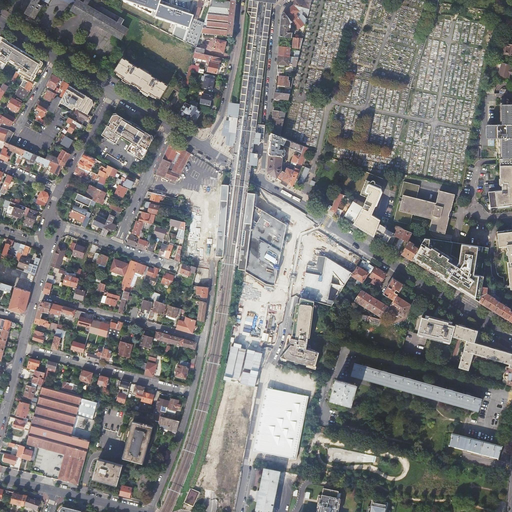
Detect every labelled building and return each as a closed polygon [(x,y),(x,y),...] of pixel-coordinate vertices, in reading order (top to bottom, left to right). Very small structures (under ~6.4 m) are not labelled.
[(47,2),(47,0),(35,0),(35,1),(33,0),(31,4),(26,13),(25,13),(35,19),(35,18),(39,10),(42,5),(38,3),(40,0),(42,0),(48,3),(47,2)] [(76,0),(75,1),(73,6),(70,10),(122,39),(128,29),(121,25),(124,20),(120,17),(117,23),(87,5),(90,0),(89,0),(84,0),(83,3),(78,0),(76,0)] [(129,0),(157,10),(160,3),(160,0),(129,0)] [(198,0),(193,15),(192,19),(197,20),(203,0),(198,0)] [(201,33),(232,36),(236,0),(233,0),(230,0),(230,1),(230,2),(212,0),(204,23),(201,33)] [(249,0),(248,12),(251,17),(240,104),(238,116),(243,116),(258,1),(267,2),(272,3),(276,4),(276,0),(249,0)] [(311,0),(305,0),(305,1),(302,0),(294,0),(294,4),(310,8),(311,0)] [(272,3),(267,2),(251,126),(255,127),(256,127),(256,125),(268,39),(272,8),(272,3)] [(178,10),(160,3),(157,10),(155,16),(176,24),(172,35),(184,42),(192,19),(193,15),(178,10)] [(309,12),(310,8),(294,4),(285,12),(293,22),(299,30),(305,25),(306,18),(302,14),(303,11),(303,8),(305,9),(305,11),(309,12)] [(293,22),(285,12),(282,14),(280,36),(292,37),(293,32),(290,32),(290,28),(291,27),(291,25),(291,24),(291,23),(293,22)] [(196,47),(201,33),(204,23),(202,22),(197,20),(192,19),(184,42),(196,47)] [(301,48),(303,38),(299,38),(296,38),(293,37),(293,47),(301,48)] [(10,45),(11,43),(6,40),(5,41),(0,38),(0,66),(3,69),(10,59),(21,65),(18,72),(23,75),(33,80),(42,64),(38,62),(39,60),(34,57),(33,59),(10,45)] [(224,53),(226,41),(216,39),(214,51),(224,53)] [(281,46),(279,46),(278,55),(290,56),(291,47),(281,46)] [(220,60),(220,58),(204,54),(198,53),(197,58),(207,61),(209,65),(208,71),(217,73),(219,63),(220,63),(221,61),(220,60)] [(290,56),(278,55),(277,65),(289,65),(290,56)] [(133,82),(136,84),(144,70),(140,67),(139,68),(126,59),(126,60),(124,59),(123,60),(122,60),(115,70),(125,77),(125,79),(132,83),(133,82)] [(511,65),(501,62),(497,75),(508,78),(510,74),(511,65)] [(144,70),(136,84),(143,88),(142,89),(149,94),(150,92),(160,98),(168,86),(165,84),(165,83),(162,81),(162,82),(144,70)] [(21,78),(23,75),(18,72),(16,71),(11,80),(12,81),(15,82),(18,77),(21,78)] [(188,71),(183,87),(187,87),(192,71),(188,71)] [(212,88),(214,76),(204,74),(203,78),(205,78),(203,86),(212,88)] [(53,75),(46,88),(49,90),(53,92),(56,88),(61,79),(53,75)] [(284,76),(279,75),(278,85),(289,86),(289,81),(288,81),(288,76),(284,76)] [(9,86),(12,81),(11,80),(7,78),(3,84),(9,86)] [(22,86),(29,91),(33,84),(28,82),(27,84),(23,81),(20,85),(22,86)] [(64,96),(65,94),(70,85),(71,84),(69,82),(66,83),(63,82),(60,88),(64,90),(60,96),(63,98),(64,96)] [(64,96),(63,98),(61,101),(73,109),(75,107),(83,93),(77,89),(70,85),(65,94),(64,96)] [(18,90),(16,94),(17,95),(18,94),(20,95),(19,96),(22,97),(22,96),(25,98),(29,91),(22,86),(19,91),(18,90)] [(54,98),(56,94),(53,92),(49,90),(45,97),(50,100),(52,97),(54,98)] [(210,105),(212,93),(204,91),(201,103),(210,105)] [(88,96),(83,93),(75,107),(82,111),(88,114),(94,104),(93,99),(88,96)] [(275,93),(274,100),(279,101),(279,99),(289,99),(290,94),(275,93)] [(39,100),(37,104),(39,105),(47,110),(54,113),(58,107),(59,104),(61,101),(63,98),(59,97),(54,100),(50,106),(39,100)] [(21,103),(23,101),(17,98),(16,100),(13,98),(8,106),(13,109),(18,111),(22,104),(21,103)] [(61,101),(59,104),(72,112),(73,109),(61,101)] [(192,105),(192,104),(190,106),(185,103),(180,113),(193,120),(194,119),(196,120),(199,114),(198,114),(200,110),(196,108),(197,107),(192,105)] [(496,151),(496,158),(500,158),(511,157),(511,103),(501,103),(502,124),(493,124),(493,138),(494,151),(496,151)] [(39,115),(36,120),(42,124),(47,126),(48,123),(41,119),(47,110),(39,105),(35,112),(39,115)] [(89,115),(88,114),(82,111),(77,109),(75,113),(76,114),(79,115),(75,121),(82,125),(85,118),(87,119),(89,115)] [(273,134),(280,137),(285,118),(282,118),(282,116),(285,117),(286,111),(280,111),(273,111),(273,118),(275,119),(273,134)] [(15,122),(17,119),(5,113),(4,116),(14,121),(15,122)] [(114,115),(102,135),(116,144),(121,136),(132,143),(127,150),(143,160),(153,138),(151,135),(117,115),(114,115)] [(14,121),(4,116),(0,122),(1,123),(11,126),(14,121)] [(84,130),(86,127),(82,125),(75,121),(73,120),(68,117),(68,119),(66,121),(70,124),(69,126),(70,127),(68,131),(72,133),(74,130),(75,131),(78,127),(84,130)] [(231,147),(233,147),(233,144),(236,121),(232,121),(229,121),(224,120),(221,136),(226,137),(225,142),(225,145),(231,147)] [(1,127),(0,128),(0,139),(3,141),(5,137),(5,138),(9,130),(1,127)] [(3,141),(6,142),(8,143),(15,132),(10,130),(9,130),(5,138),(5,137),(3,141)] [(280,179),(282,180),(288,184),(296,164),(299,156),(303,146),(280,137),(273,134),(271,133),(268,170),(269,173),(280,179)] [(68,148),(73,140),(65,136),(63,140),(64,141),(62,144),(68,148)] [(15,152),(17,147),(12,145),(9,144),(8,143),(6,142),(4,147),(8,148),(15,152)] [(304,158),(308,148),(303,146),(299,156),(304,158)] [(15,164),(18,166),(23,157),(26,150),(17,147),(15,152),(17,153),(21,154),(20,156),(15,164)] [(191,154),(184,149),(181,154),(172,171),(168,169),(171,163),(162,158),(156,175),(177,182),(186,164),(191,154)] [(0,154),(0,157),(8,161),(9,157),(7,155),(8,153),(6,152),(2,150),(0,154)] [(33,167),(36,160),(39,156),(26,150),(23,157),(27,159),(25,163),(27,164),(28,163),(33,167)] [(62,165),(64,166),(70,154),(63,150),(57,160),(50,157),(50,156),(48,155),(46,159),(51,161),(52,161),(62,165)] [(85,155),(79,165),(89,170),(95,160),(85,155)] [(44,166),(48,167),(51,161),(46,159),(39,156),(36,160),(45,164),(44,166)] [(511,157),(500,158),(500,178),(499,183),(498,184),(496,183),(485,185),(486,196),(489,196),(491,210),(511,207),(511,206),(511,157)] [(62,166),(62,165),(52,161),(50,166),(53,167),(51,171),(58,174),(59,173),(62,166)] [(292,187),(301,166),(296,164),(288,184),(292,187)] [(79,165),(74,173),(81,177),(82,176),(85,177),(89,170),(79,165)] [(305,166),(298,183),(303,185),(310,168),(305,166)] [(1,190),(0,191),(0,192),(5,194),(13,177),(8,175),(1,190)] [(101,179),(97,184),(103,187),(107,179),(101,176),(100,179),(101,179)] [(132,181),(129,179),(122,177),(121,179),(118,178),(116,182),(131,189),(134,182),(132,181)] [(365,182),(380,188),(381,186),(374,184),(373,181),(370,182),(365,180),(365,182)] [(432,219),(429,228),(445,232),(449,217),(449,213),(450,211),(454,196),(438,192),(436,203),(416,198),(419,186),(403,181),(399,197),(402,197),(400,204),(398,203),(393,221),(410,225),(412,214),(432,219)] [(378,224),(380,220),(378,219),(371,214),(382,189),(380,188),(365,182),(360,194),(366,197),(364,203),(361,210),(358,215),(353,224),(370,234),(373,237),(374,234),(378,224)] [(224,256),(230,184),(222,184),(217,256),(224,256)] [(80,194),(97,201),(102,190),(96,187),(90,185),(87,192),(82,190),(82,191),(80,194)] [(126,194),(128,189),(120,185),(116,193),(123,197),(125,193),(126,194)] [(36,203),(44,207),(49,197),(47,193),(42,190),(36,203)] [(97,201),(112,209),(121,213),(123,209),(105,201),(106,197),(113,200),(114,196),(106,192),(102,190),(97,201)] [(439,190),(438,192),(454,196),(450,211),(451,211),(455,194),(439,190)] [(338,191),(331,209),(339,215),(341,212),(337,209),(343,193),(338,191)] [(255,204),(256,193),(249,192),(239,268),(247,269),(246,270),(267,283),(276,285),(287,224),(255,204)] [(80,194),(78,193),(75,200),(82,203),(80,207),(74,205),(72,209),(89,217),(91,213),(87,211),(88,210),(82,208),(84,204),(89,206),(90,204),(94,206),(97,201),(80,194)] [(164,195),(153,193),(151,200),(155,201),(155,202),(159,203),(160,199),(163,200),(164,195)] [(364,203),(354,199),(343,218),(353,224),(358,215),(361,210),(364,203)] [(24,210),(26,211),(27,207),(20,205),(18,204),(5,200),(3,206),(10,208),(11,206),(14,207),(12,214),(14,214),(20,217),(22,217),(24,210)] [(151,203),(147,202),(146,203),(146,205),(146,207),(149,208),(148,212),(157,214),(159,206),(151,204),(151,203)] [(26,211),(28,215),(24,225),(32,227),(38,212),(27,207),(26,211)] [(70,215),(83,222),(86,216),(72,210),(70,215)] [(139,221),(145,222),(148,223),(153,225),(155,215),(143,212),(142,217),(140,216),(139,221)] [(103,228),(108,219),(97,214),(93,224),(103,228)] [(103,228),(101,234),(106,236),(109,230),(113,232),(116,226),(112,224),(115,218),(109,215),(106,222),(103,228)] [(445,232),(429,228),(429,230),(430,230),(433,231),(436,231),(445,234),(449,217),(445,232)] [(171,219),(169,225),(180,227),(182,221),(171,219)] [(140,236),(142,232),(143,227),(145,222),(139,221),(137,221),(133,233),(140,236)] [(180,227),(176,237),(179,238),(181,234),(185,235),(186,222),(182,221),(180,227)] [(381,241),(390,247),(395,236),(391,235),(392,233),(385,229),(385,228),(378,224),(374,234),(380,238),(382,236),(383,236),(381,239),(382,240),(381,241)] [(160,243),(162,243),(168,228),(165,228),(164,230),(159,229),(160,227),(156,226),(155,230),(153,236),(161,238),(160,243)] [(408,241),(411,233),(398,227),(397,229),(395,236),(399,238),(403,239),(399,245),(400,246),(398,249),(397,251),(401,254),(408,241)] [(511,229),(497,232),(499,247),(507,246),(507,247),(508,251),(507,251),(507,252),(506,254),(508,255),(509,262),(507,262),(511,289),(511,229)] [(137,247),(146,250),(148,242),(141,239),(144,233),(142,232),(140,236),(137,247)] [(128,243),(136,246),(137,242),(138,238),(130,235),(128,243)] [(394,247),(398,249),(400,246),(399,245),(403,239),(399,238),(394,247)] [(472,297),(480,302),(482,287),(484,276),(474,274),(478,246),(466,244),(463,244),(459,260),(456,266),(448,260),(449,258),(442,254),(441,256),(438,255),(440,252),(429,245),(430,239),(424,238),(421,245),(412,260),(422,267),(423,267),(459,289),(467,294),(468,295),(472,297)] [(2,255),(19,261),(25,245),(22,244),(17,257),(7,253),(10,245),(12,246),(14,241),(8,239),(2,255)] [(412,260),(421,245),(416,242),(414,244),(408,241),(401,254),(412,260)] [(76,244),(70,260),(73,261),(75,255),(83,258),(87,247),(76,244)] [(27,255),(30,247),(25,245),(19,261),(18,266),(27,269),(29,263),(32,257),(27,255)] [(59,246),(51,266),(53,266),(60,246),(59,246)] [(60,246),(53,266),(59,268),(66,250),(65,248),(60,246)] [(95,266),(104,270),(108,257),(96,253),(94,259),(97,260),(95,266)] [(306,272),(301,298),(332,306),(335,300),(329,299),(332,283),(344,285),(352,271),(327,256),(323,275),(306,272)] [(35,275),(41,258),(40,258),(39,259),(36,258),(34,265),(29,263),(26,272),(35,275)] [(111,270),(125,275),(129,264),(114,259),(111,270)] [(124,290),(130,292),(131,292),(134,284),(131,283),(134,274),(141,277),(142,274),(146,275),(149,267),(130,260),(129,264),(125,275),(120,289),(124,290)] [(0,270),(26,279),(29,273),(26,272),(0,262),(0,270)] [(197,268),(192,266),(192,267),(184,265),(180,275),(188,278),(190,271),(195,273),(197,268)] [(146,275),(144,281),(149,283),(150,279),(157,282),(160,274),(158,273),(159,269),(155,267),(154,269),(149,267),(146,275)] [(351,275),(348,279),(354,282),(360,285),(362,281),(363,282),(368,273),(358,267),(352,276),(351,275)] [(375,267),(364,285),(369,288),(370,286),(373,288),(377,281),(381,284),(387,274),(375,267)] [(162,282),(172,285),(173,283),(174,278),(175,276),(167,273),(166,277),(164,276),(162,282)] [(63,283),(70,285),(72,276),(66,274),(63,283)] [(94,280),(100,282),(101,282),(103,276),(96,274),(94,280)] [(43,292),(49,294),(52,284),(54,279),(54,276),(49,275),(43,292)] [(77,287),(77,285),(79,278),(72,276),(70,285),(77,287)] [(394,300),(396,297),(398,294),(393,292),(395,289),(399,292),(404,284),(393,278),(383,294),(394,300)] [(0,286),(0,288),(11,292),(12,286),(13,286),(5,283),(1,282),(0,286)] [(77,287),(74,297),(83,300),(86,289),(84,289),(83,290),(80,289),(81,286),(77,285),(77,287)] [(355,300),(383,318),(386,312),(390,306),(392,302),(369,288),(364,285),(355,300)] [(202,296),(207,297),(208,287),(199,286),(197,286),(197,290),(199,290),(198,294),(202,294),(202,296)] [(26,311),(31,291),(15,287),(9,309),(22,313),(26,311)] [(496,288),(482,287),(480,302),(508,319),(511,311),(510,310),(511,309),(500,302),(502,299),(496,295),(494,298),(490,295),(490,294),(495,293),(496,288)] [(118,313),(122,314),(126,299),(131,300),(132,296),(129,295),(130,292),(124,290),(118,313)] [(156,301),(158,301),(161,294),(154,292),(151,299),(154,300),(156,301)] [(103,295),(101,302),(115,306),(117,299),(116,298),(117,296),(110,293),(109,296),(103,295)] [(148,312),(150,312),(151,310),(154,300),(151,299),(145,297),(142,308),(149,310),(148,312)] [(390,306),(386,312),(391,315),(394,312),(395,309),(404,315),(410,305),(396,297),(394,300),(392,302),(390,306)] [(300,303),(299,303),(297,303),(293,335),(294,335),(296,335),(296,338),(292,338),(291,339),(291,340),(291,341),(292,342),(295,342),(295,344),(295,345),(291,345),(281,357),(295,361),(315,367),(319,352),(306,349),(307,341),(308,337),(309,338),(314,307),(314,301),(313,301),(301,298),(300,303)] [(49,312),(52,303),(45,301),(40,304),(36,317),(41,318),(43,311),(49,313),(49,312)] [(150,312),(149,316),(153,317),(154,311),(163,314),(166,304),(158,301),(156,301),(153,311),(151,310),(150,312)] [(198,320),(204,321),(204,322),(207,303),(201,301),(198,320)] [(57,304),(52,303),(49,312),(55,314),(57,304)] [(63,306),(57,304),(55,314),(60,315),(61,315),(63,306)] [(177,314),(180,315),(182,309),(168,305),(165,314),(176,318),(177,314)] [(75,309),(63,306),(61,315),(66,317),(67,315),(73,317),(75,309)] [(131,316),(136,318),(139,308),(133,307),(132,309),(129,308),(128,311),(132,312),(131,316)] [(360,318),(361,319),(362,317),(366,318),(368,319),(367,322),(379,325),(382,320),(357,313),(357,316),(360,317),(360,318)] [(83,317),(79,316),(79,319),(77,325),(90,328),(92,320),(83,317)] [(41,318),(36,317),(35,322),(44,325),(44,326),(49,327),(49,328),(56,330),(57,328),(58,324),(41,318)] [(177,329),(192,333),(195,321),(186,317),(185,321),(179,320),(177,329)] [(407,331),(400,354),(421,360),(427,336),(450,342),(452,336),(455,325),(448,323),(448,322),(429,317),(429,318),(424,317),(422,317),(418,334),(415,333),(407,331)] [(110,325),(107,337),(119,340),(124,323),(119,321),(118,324),(114,323),(115,320),(112,319),(110,325)] [(0,329),(3,330),(9,332),(10,327),(13,328),(15,327),(16,325),(15,323),(2,320),(0,327),(0,329)] [(89,332),(98,334),(101,322),(92,320),(90,328),(89,332)] [(110,325),(101,322),(98,334),(107,337),(110,325)] [(455,324),(455,325),(452,336),(467,340),(459,367),(469,370),(474,353),(510,364),(509,367),(506,366),(506,368),(511,368),(511,353),(478,343),(480,336),(477,335),(478,331),(455,324)] [(57,328),(56,330),(54,336),(51,349),(57,350),(61,337),(60,337),(61,335),(58,334),(60,329),(57,328)] [(66,330),(63,330),(60,329),(58,334),(61,335),(60,337),(61,337),(64,338),(66,330)] [(0,339),(6,342),(9,332),(3,330),(1,337),(0,336),(0,339)] [(44,333),(36,330),(33,339),(43,342),(44,337),(43,337),(44,333)] [(172,336),(156,331),(154,338),(170,342),(172,336)] [(153,338),(143,335),(141,345),(150,347),(153,338)] [(184,339),(172,336),(170,342),(170,344),(171,344),(172,343),(182,346),(184,339)] [(197,342),(184,339),(182,346),(195,349),(192,363),(190,363),(189,367),(194,368),(197,356),(195,352),(197,342)] [(123,342),(121,342),(118,354),(129,357),(132,345),(126,343),(126,341),(124,340),(123,342)] [(71,349),(83,352),(86,344),(73,341),(71,349)] [(234,345),(231,345),(225,379),(256,385),(263,351),(242,347),(243,343),(235,342),(234,345)] [(87,353),(86,358),(100,362),(101,358),(109,360),(111,355),(112,351),(104,348),(103,349),(102,353),(99,352),(98,353),(96,353),(96,354),(96,355),(93,354),(87,353)] [(36,370),(38,371),(40,361),(30,359),(28,368),(36,370)] [(180,364),(179,364),(176,375),(186,378),(189,367),(190,363),(181,360),(180,364)] [(48,361),(46,366),(46,369),(55,372),(58,363),(48,361)] [(148,362),(144,374),(153,376),(157,364),(148,362)] [(365,366),(354,363),(354,364),(355,364),(352,374),(478,409),(481,399),(470,396),(471,393),(467,392),(466,395),(453,391),(453,388),(449,387),(448,390),(429,384),(429,382),(425,380),(424,383),(411,379),(411,377),(407,375),(406,378),(387,372),(387,370),(383,369),(382,371),(369,367),(370,365),(366,364),(365,366)] [(503,383),(511,385),(511,368),(506,368),(506,372),(505,379),(504,379),(503,380),(503,383)] [(41,372),(38,371),(36,370),(32,382),(42,385),(42,383),(43,380),(42,379),(41,381),(40,381),(41,377),(44,377),(45,373),(41,372)] [(93,373),(82,370),(79,379),(90,382),(93,373)] [(109,377),(100,375),(97,384),(107,387),(109,377)] [(356,385),(336,379),(331,398),(351,404),(356,385)] [(130,383),(121,380),(120,386),(124,387),(123,391),(128,392),(130,383)] [(63,382),(61,389),(76,392),(78,385),(71,384),(70,386),(69,386),(70,383),(63,381),(63,382)] [(42,385),(32,382),(32,385),(31,386),(27,385),(26,390),(34,392),(36,388),(40,389),(42,385)] [(144,392),(145,387),(136,384),(134,391),(137,392),(136,396),(142,398),(144,392)] [(78,484),(90,439),(79,436),(71,434),(76,416),(84,418),(93,421),(98,402),(81,397),(81,395),(42,385),(27,443),(47,448),(49,439),(68,444),(65,453),(59,478),(78,484)] [(304,421),(308,397),(266,389),(254,451),(296,459),(299,447),(304,421)] [(34,392),(26,390),(24,395),(27,396),(26,397),(30,398),(32,399),(32,398),(33,398),(33,397),(34,394),(34,392)] [(152,403),(154,395),(144,392),(142,398),(141,400),(152,403)] [(117,401),(125,403),(127,394),(126,393),(126,394),(119,393),(117,401)] [(168,409),(176,411),(177,407),(180,408),(181,405),(178,404),(178,403),(179,400),(171,398),(168,409)] [(20,401),(18,408),(29,411),(29,408),(30,404),(20,401)] [(29,411),(18,408),(16,415),(18,415),(17,418),(24,420),(25,417),(28,418),(28,421),(32,422),(34,413),(29,411)] [(95,447),(117,453),(127,414),(106,408),(95,447)] [(153,414),(156,414),(177,420),(178,416),(175,414),(167,412),(155,409),(153,414)] [(174,432),(176,433),(180,421),(177,420),(156,414),(154,420),(158,421),(157,422),(161,423),(160,427),(174,431),(174,432)] [(71,434),(79,436),(84,418),(76,416),(71,434)] [(24,420),(17,418),(16,421),(15,421),(14,426),(29,430),(32,422),(28,421),(24,420)] [(144,424),(132,421),(123,457),(143,463),(153,426),(145,423),(144,424)] [(498,459),(498,461),(501,449),(491,445),(491,444),(487,443),(487,444),(468,440),(468,438),(463,437),(463,438),(452,436),(449,446),(464,450),(498,459)] [(47,448),(65,453),(68,444),(49,439),(47,448)] [(25,446),(20,445),(17,456),(22,457),(24,448),(25,446)] [(33,451),(24,448),(22,457),(23,458),(31,460),(33,451)] [(123,465),(99,458),(93,479),(117,486),(123,465)] [(261,491),(259,502),(256,511),(271,511),(279,474),(265,471),(261,491)] [(122,485),(120,495),(128,497),(129,494),(131,494),(132,488),(122,485)] [(201,494),(191,489),(184,503),(194,508),(201,494)] [(339,492),(324,489),(322,496),(319,495),(318,499),(320,499),(324,500),(324,503),(319,502),(318,506),(320,506),(318,511),(336,511),(337,510),(338,510),(340,499),(337,499),(339,493),(339,492)] [(27,497),(28,495),(24,494),(23,495),(13,493),(11,503),(24,505),(27,497)] [(40,501),(27,497),(24,505),(37,509),(40,501)] [(388,503),(372,500),(371,507),(370,509),(369,509),(368,511),(386,511),(386,510),(388,503)]
